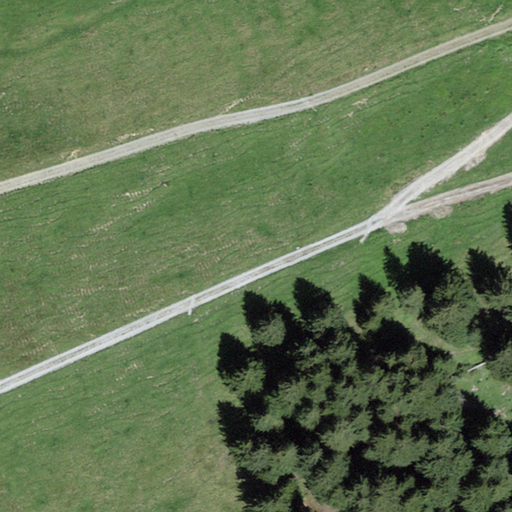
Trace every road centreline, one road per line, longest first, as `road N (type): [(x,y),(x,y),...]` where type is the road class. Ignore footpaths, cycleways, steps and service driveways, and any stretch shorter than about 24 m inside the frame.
road 1 (track): [(0,386),(375,222),(511,177)]
road 2 (track): [(0,188),(187,129),(291,106),(511,23)]
road 3 (track): [(511,125),(375,222)]
